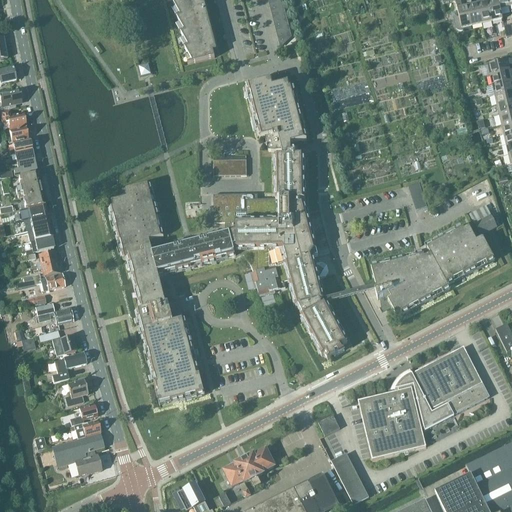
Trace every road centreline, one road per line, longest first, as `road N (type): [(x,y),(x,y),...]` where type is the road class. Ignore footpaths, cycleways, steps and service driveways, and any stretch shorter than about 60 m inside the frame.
road 1 (tertiary): [(133,487),(68,250),(15,0)]
road 2 (residential): [(390,357),(326,222),(323,150),(296,67),(209,85),(204,144)]
road 3 (tertiary): [(133,487),(288,408)]
road 4 (tertiary): [(390,357),(511,293)]
road 5 (residential): [(204,144),(207,187),(251,186),(250,144)]
